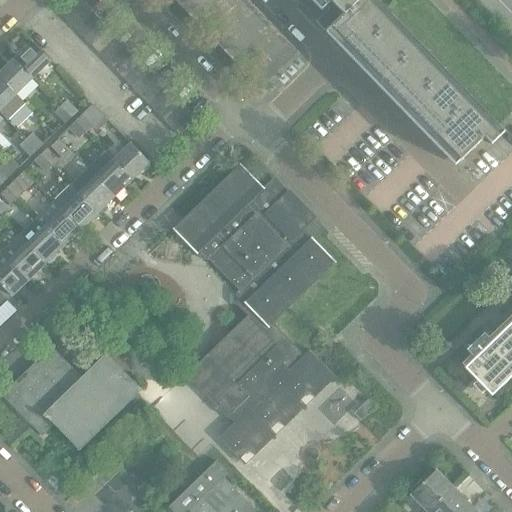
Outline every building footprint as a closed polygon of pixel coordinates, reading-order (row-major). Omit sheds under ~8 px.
[(68,23),(86,6),(79,0),(75,0),(61,15),(68,23)] [(319,0),(329,10),(329,27),(460,163),(492,131),(364,0),(319,0)] [(76,31),(93,14),(86,6),(68,23),(76,31)] [(84,39),(101,22),(93,14),(76,31),(84,39)] [(92,47),(109,30),(101,22),(84,39),(92,47)] [(100,55),(117,38),(109,30),(92,47),(100,55)] [(108,63),(125,47),(117,38),(100,55),(108,63)] [(49,63),(30,44),(13,61),(32,80),(49,63)] [(115,71),(133,55),(125,47),(108,63),(115,71)] [(123,79),(141,63),(133,55),(115,71),(123,79)] [(32,80),(13,61),(0,73),(0,81),(14,97),(32,80)] [(131,88),(148,71),(141,63),(123,79),(131,88)] [(139,96),(156,79),(148,71),(131,88),(139,96)] [(147,104),(164,87),(156,79),(139,96),(147,104)] [(0,116),(6,123),(24,106),(14,97),(0,81),(0,116)] [(155,112),(172,95),(164,87),(147,104),(155,112)] [(163,120),(180,103),(172,95),(155,112),(163,120)] [(76,113),(65,102),(59,108),(70,120),(76,113)] [(170,128),(188,111),(180,103),(163,120),(170,128)] [(108,122),(92,105),(81,116),(92,128),(97,133),(108,122)] [(70,120),(59,108),(52,115),(63,126),(70,120)] [(178,136),(195,119),(188,111),(170,128),(178,136)] [(92,128),(81,116),(74,123),(86,134),(92,128)] [(86,134),(74,123),(68,129),(79,141),(86,134)] [(42,147),(31,135),(24,141),(36,153),(42,147)] [(36,153),(24,141),(18,148),(29,159),(36,153)] [(148,165),(130,146),(113,162),(131,182),(148,165)] [(58,161),(47,149),(40,156),(52,168),(58,161)] [(87,170),(114,198),(131,182),(113,162),(104,153),(87,170)] [(52,168),(40,156),(33,162),(45,174),(52,168)] [(174,229),(173,230),(197,255),(203,261),(210,260),(239,291),(236,294),(236,305),(247,317),(187,375),(228,417),(235,424),(219,439),(240,460),(240,459),(249,451),(255,456),(276,436),(270,430),(279,422),(284,427),(306,407),(300,401),(309,393),(314,398),(336,378),(310,351),(304,357),(272,324),(334,263),(335,264),(336,264),(313,239),(322,230),(312,220),(314,218),(289,193),(287,195),(278,185),(268,194),(265,190),(240,165),(239,166),(240,167),(175,230),(174,229)] [(70,186),(97,215),(114,198),(87,170),(70,186)] [(23,193),(13,182),(6,189),(16,200),(23,193)] [(61,212),(80,231),(97,215),(70,186),(53,203),(61,212)] [(16,200),(6,189),(0,194),(0,196),(9,206),(16,200)] [(80,231),(61,212),(53,203),(36,220),(62,248),(80,231)] [(62,248),(36,220),(19,237),(45,264),(62,248)] [(45,264),(19,237),(1,253),(28,281),(45,264)] [(28,281),(1,253),(0,254),(0,286),(11,298),(28,281)] [(511,378),(511,324),(463,372),(490,400),(511,378)] [(78,452),(140,393),(105,357),(81,380),(50,349),(40,358),(45,363),(18,389),(14,384),(0,397),(40,438),(52,426),(78,452)] [(361,422),(376,407),(369,400),(353,414),(361,422)] [(256,511),(255,511),(224,478),(228,474),(216,462),(168,508),(172,511),(256,511)] [(422,511),(430,511),(452,491),(436,473),(424,484),(420,481),(410,491),(413,495),(409,499),(422,511)] [(464,511),(469,508),(452,491),(430,511),(464,511)]
